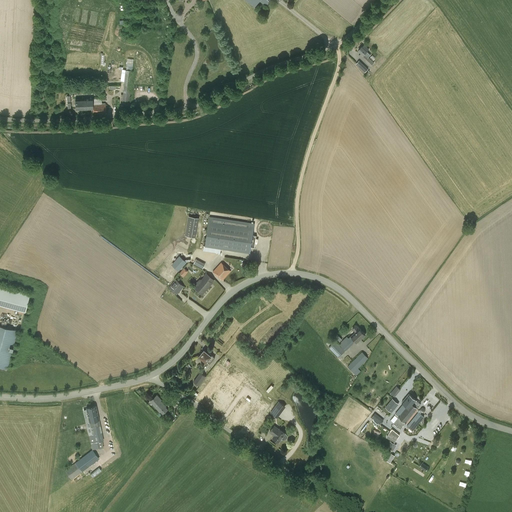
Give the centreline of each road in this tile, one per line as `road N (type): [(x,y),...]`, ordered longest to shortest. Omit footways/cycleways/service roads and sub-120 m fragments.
road 1 (tertiary): [(153,375),(233,291),(274,274),(305,275),(343,294),(457,409),(511,431)]
road 2 (unclassified): [(0,119),(190,109),(254,73),(335,44),(386,0)]
road 3 (residential): [(356,511),(153,375)]
road 4 (track): [(292,273),(297,198),(337,70),(335,44)]
road 5 (tertiary): [(0,397),(44,400),(153,375)]
